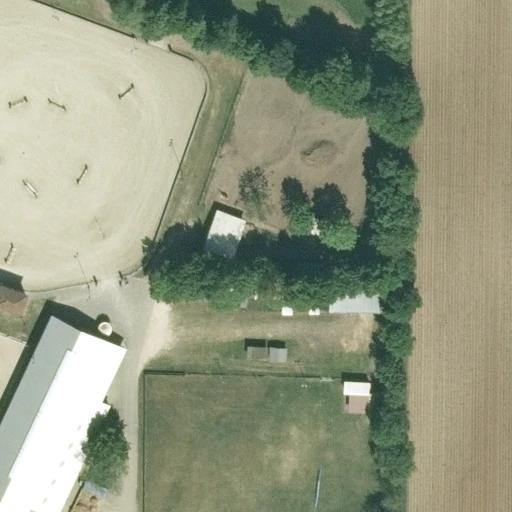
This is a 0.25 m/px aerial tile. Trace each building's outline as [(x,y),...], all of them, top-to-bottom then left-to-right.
[(203,242),(233,253),(247,216),(217,204),(203,242)] [(0,277),(0,302),(21,310),(29,287),(0,277)] [(386,279),(328,279),(328,304),(386,304),(386,279)] [(0,511),(29,511),(31,510),(38,511),(72,511),(87,483),(78,470),(111,406),(86,393),(108,339),(44,312),(31,343),(0,415),(0,511)] [(268,354),(268,344),(249,344),(249,354),(268,354)] [(269,356),(286,358),(287,345),(271,344),(269,356)] [(350,388),(350,406),(370,407),(370,377),(344,377),(344,388),(350,388)]
